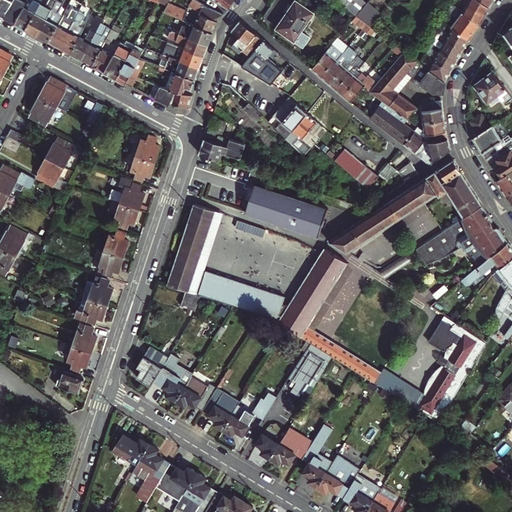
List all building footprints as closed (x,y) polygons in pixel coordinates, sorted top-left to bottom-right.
[(0,0),(0,14),(5,17),(14,0),(0,0)] [(16,23),(25,6),(28,0),(14,0),(5,17),(16,23)] [(34,0),(30,8),(25,6),(16,23),(20,25),(27,29),(41,3),(42,0),(38,0),(39,0),(38,0),(34,0)] [(28,0),(25,6),(30,8),(34,0),(28,0)] [(27,29),(38,35),(56,0),(55,0),(48,0),(45,5),(41,3),(27,29)] [(56,0),(38,35),(49,41),(64,13),(67,7),(56,0)] [(211,9),(196,0),(192,0),(189,5),(199,12),(194,25),(194,26),(213,34),(218,21),(223,15),(211,9)] [(227,9),(234,0),(217,0),(216,2),(227,9)] [(310,36),(302,31),(314,12),(296,0),(277,28),(295,41),(296,39),(304,45),(310,36)] [(316,0),(339,18),(344,12),(329,0),(316,0)] [(336,0),(356,17),(357,16),(358,16),(367,5),(361,0),(336,0)] [(461,0),(461,1),(468,3),(485,16),(490,7),(479,0),(461,0)] [(164,12),(180,19),(184,11),(168,3),(164,12)] [(463,12),(480,24),(485,16),(468,3),(463,12)] [(75,19),(60,47),(71,53),(81,35),(76,33),(86,14),(80,11),(75,19)] [(469,40),(480,24),(463,12),(451,27),(469,40)] [(49,41),(60,47),(75,19),(64,13),(49,41)] [(71,53),(82,59),(100,25),(103,20),(97,16),(85,38),(81,35),(71,53)] [(233,30),(240,36),(231,46),(240,53),(243,50),(248,53),(245,55),(248,58),(243,65),(242,66),(248,70),(255,74),(271,84),(280,73),(283,70),(272,61),(268,57),(275,49),(273,46),(241,19),(233,30)] [(450,31),(446,38),(463,50),(469,40),(451,27),(447,24),(445,27),(450,31)] [(100,25),(82,59),(93,65),(102,47),(106,41),(111,31),(100,25)] [(182,25),(178,33),(208,45),(213,34),(194,26),(193,30),(182,25)] [(187,45),(185,49),(204,56),(208,45),(178,33),(163,27),(161,33),(169,36),(169,38),(187,45)] [(111,31),(106,41),(110,43),(111,40),(115,42),(120,32),(113,28),(111,31)] [(444,41),(440,48),(457,61),(463,50),(446,38),(438,32),(437,35),(441,38),(444,41)] [(344,41),(339,37),(335,42),(340,46),(344,41)] [(439,41),(435,38),(433,43),(436,45),(440,48),(444,41),(441,38),(439,41)] [(115,54),(106,71),(117,78),(133,48),(122,41),(115,54)] [(126,83),(132,71),(139,58),(145,48),(146,46),(136,41),(133,48),(117,78),(126,83)] [(204,56),(185,49),(170,43),(165,55),(169,57),(199,69),(204,56)] [(437,54),(435,59),(451,71),(457,61),(440,48),(436,45),(434,48),(439,52),(437,54)] [(93,65),(106,71),(115,54),(102,47),(93,65)] [(321,76),(328,82),(346,61),(348,58),(351,60),(353,62),(358,56),(359,55),(349,47),(342,56),(339,54),(336,59),(321,76)] [(331,47),(327,51),(336,59),(339,54),(333,50),(331,47)] [(12,55),(0,48),(0,73),(3,75),(10,61),(9,61),(12,55)] [(147,61),(160,66),(165,68),(166,64),(169,57),(165,55),(145,48),(139,58),(147,61)] [(272,61),(279,52),(275,49),(268,57),(272,61)] [(427,53),(435,59),(437,54),(429,49),(427,53)] [(321,76),(336,59),(327,51),(313,69),(321,76)] [(434,91),(443,91),(445,81),(429,69),(421,63),(405,51),(380,81),(371,90),(409,120),(418,108),(399,92),(394,89),(409,71),(413,74),(411,77),(419,84),(418,85),(421,87),(424,83),(434,91)] [(431,65),(429,69),(445,81),(451,71),(435,59),(427,53),(426,56),(433,61),(431,65)] [(220,65),(236,72),(237,72),(242,77),(248,70),(242,66),(243,65),(224,54),(220,65)] [(328,82),(336,89),(352,69),(354,70),(355,69),(358,66),(360,67),(365,62),(358,56),(353,62),(351,60),(349,63),(346,61),(328,82)] [(199,69),(169,57),(166,64),(178,68),(176,73),(195,80),(199,69)] [(139,58),(132,71),(140,75),(147,61),(139,58)] [(431,65),(423,60),(421,63),(429,69),(431,65)] [(236,72),(220,65),(214,80),(214,81),(231,87),(232,88),(232,85),(236,72)] [(158,70),(171,75),(172,71),(165,68),(160,66),(158,70)] [(352,69),(336,89),(343,95),(361,74),(355,69),(354,70),(352,69)] [(249,77),(251,79),(255,74),(248,70),(242,77),(246,80),(249,77)] [(126,83),(133,87),(139,76),(140,75),(132,71),(126,83)] [(165,88),(170,89),(176,73),(172,71),(171,75),(165,88)] [(409,71),(394,89),(399,92),(411,77),(413,74),(409,71)] [(511,99),(511,95),(494,72),(477,85),(482,93),(481,97),(485,102),(487,102),(488,101),(489,102),(497,96),(499,99),(503,96),(508,103),(511,99)] [(170,89),(183,93),(185,87),(191,89),(195,80),(176,73),(170,89)] [(343,95),(351,101),(365,85),(371,90),(380,81),(371,73),(369,75),(366,78),(364,76),(361,74),(343,95)] [(57,105),(68,85),(52,77),(49,83),(48,82),(40,96),(57,105)] [(150,96),(156,99),(162,87),(162,86),(155,84),(150,96)] [(192,95),(183,93),(170,89),(165,88),(162,87),(156,99),(170,106),(171,103),(189,108),(192,95)] [(47,125),(57,105),(40,96),(33,110),(34,110),(31,116),(47,125)] [(295,107),(287,100),(280,109),(285,113),(273,126),(283,135),(286,132),(283,130),(287,125),(282,121),(295,107)] [(422,102),(418,107),(423,112),(423,111),(443,108),(443,102),(443,100),(422,102)] [(104,105),(98,101),(90,121),(96,124),(104,105)] [(263,116),(248,102),(243,108),(258,122),(263,116)] [(297,104),(295,107),(282,121),(287,125),(283,130),(286,132),(283,135),(287,139),(307,113),(297,104)] [(380,125),(390,112),(381,105),(371,118),(380,125)] [(268,119),(275,110),(270,106),(263,115),(268,119)] [(423,112),(425,122),(444,119),(443,110),(443,108),(423,111),(423,112)] [(285,113),(280,109),(279,109),(269,122),(273,126),(285,113)] [(398,118),(390,112),(380,125),(388,131),(398,118)] [(325,129),(307,113),(287,139),(291,143),(298,135),(306,142),(299,151),(304,156),(317,140),(325,129)] [(474,120),(482,132),(493,125),(494,125),(488,115),(483,115),(474,120)] [(200,154),(220,160),(223,152),(241,159),(246,144),(230,139),(223,137),(225,128),(227,123),(212,118),(200,154)] [(398,118),(388,131),(404,144),(415,132),(407,125),(398,118)] [(427,134),(428,134),(446,131),(444,119),(425,122),(427,134)] [(502,139),(493,125),(482,132),(477,135),(485,149),(483,151),(482,153),(487,160),(506,148),(511,143),(511,140),(511,139),(507,142),(504,138),(502,139)] [(404,144),(415,152),(428,135),(428,134),(427,134),(419,127),(415,132),(404,144)] [(8,135),(20,142),(24,135),(12,128),(8,135)] [(415,152),(429,164),(451,150),(446,131),(428,134),(428,135),(415,152)] [(8,135),(3,144),(17,152),(22,143),(20,142),(8,135)] [(141,139),(136,154),(156,161),(161,146),(155,144),(157,138),(149,135),(147,141),(141,139)] [(298,135),(291,143),(299,151),(306,142),(298,135)] [(47,157),(65,166),(76,146),(59,137),(56,142),(55,142),(47,157)] [(336,159),(354,175),(363,163),(364,163),(345,148),(336,159)] [(511,150),(509,153),(506,148),(487,160),(491,167),(500,161),(503,166),(498,169),(504,177),(509,174),(511,171),(511,150)] [(156,161),(136,154),(131,170),(137,172),(135,177),(143,180),(145,174),(151,176),(156,161)] [(291,156),(285,162),(293,169),(298,163),(291,156)] [(59,178),(65,166),(47,157),(40,170),(41,170),(38,176),(55,185),(59,178)] [(480,206),(483,205),(454,160),(428,176),(439,193),(437,194),(439,196),(448,191),(462,213),(454,218),(456,222),(480,206)] [(407,181),(418,173),(411,162),(400,170),(407,181)] [(378,175),(363,163),(354,175),(368,186),(378,175)] [(397,170),(388,163),(378,174),(387,181),(397,170)] [(1,170),(0,171),(0,188),(10,193),(16,181),(29,188),(32,188),(36,179),(22,171),(21,173),(5,165),(2,171),(1,170)] [(511,193),(511,178),(509,174),(504,177),(497,181),(508,197),(511,193)] [(428,176),(330,240),(348,252),(387,226),(425,202),(437,194),(439,193),(428,176)] [(59,178),(55,185),(67,192),(71,184),(59,178)] [(112,198),(121,202),(140,208),(141,207),(142,204),(145,194),(139,192),(141,185),(121,178),(119,184),(126,187),(125,190),(124,192),(121,191),(112,188),(109,197),(112,198)] [(255,183),(246,212),(320,236),(329,207),(255,183)] [(0,211),(10,193),(0,188),(0,211)] [(112,198),(108,211),(117,214),(121,202),(112,198)] [(140,208),(121,202),(117,214),(116,217),(122,219),(120,224),(127,227),(129,221),(135,223),(140,208)] [(425,202),(387,226),(392,233),(430,210),(425,202)] [(188,291),(215,211),(195,204),(168,285),(186,291),(188,291)] [(472,255),(479,267),(509,242),(505,236),(502,236),(500,233),(501,230),(497,229),(493,230),(488,223),(489,220),(480,206),(456,222),(454,223),(443,230),(415,249),(420,256),(424,263),(429,262),(438,259),(458,246),(459,248),(461,249),(462,250),(464,249),(469,256),(472,255)] [(224,213),(215,211),(188,291),(197,294),(205,271),(224,213)] [(7,231),(0,245),(17,255),(28,235),(12,226),(8,232),(7,231)] [(110,234),(105,249),(124,255),(129,241),(123,239),(125,233),(118,230),(116,236),(110,234)] [(44,241),(34,235),(31,240),(41,246),(44,241)] [(511,245),(509,242),(479,267),(462,281),(466,286),(469,286),(477,279),(480,280),(483,277),(483,274),(490,269),(493,274),(501,268),(511,258),(511,245)] [(0,270),(7,274),(17,255),(0,245),(0,270)] [(348,261),(325,247),(323,252),(287,309),(279,322),(302,336),(309,325),(347,263),(348,261)] [(124,255),(105,249),(100,264),(98,270),(111,274),(113,269),(120,271),(124,255)] [(379,272),(386,277),(420,256),(415,249),(379,272)] [(42,255),(34,278),(39,280),(47,256),(42,255)] [(508,286),(506,291),(497,307),(496,315),(501,318),(504,312),(511,298),(511,258),(501,268),(507,276),(504,279),(508,286)] [(347,263),(309,325),(316,330),(354,267),(347,263)] [(501,268),(493,274),(506,291),(508,286),(504,279),(507,276),(501,268)] [(200,293),(208,271),(205,271),(197,294),(200,295),(200,293)] [(208,271),(200,293),(272,316),(271,318),(274,319),(279,322),(287,309),(283,307),(286,296),(208,271)] [(83,295),(90,297),(109,303),(114,288),(107,286),(109,280),(102,278),(103,275),(96,272),(93,279),(89,277),(83,295)] [(438,290),(432,294),(437,299),(442,295),(438,290)] [(182,305),(196,309),(201,295),(200,295),(197,294),(188,291),(186,291),(182,305)] [(109,303),(90,297),(85,311),(78,309),(76,314),(96,322),(98,316),(104,318),(109,303)] [(440,423),(441,422),(456,396),(487,342),(446,316),(429,341),(445,351),(445,350),(446,351),(444,356),(443,358),(448,361),(443,368),(440,366),(434,372),(429,378),(425,387),(423,396),(426,398),(419,410),(440,423)] [(203,326),(192,320),(185,332),(196,338),(203,326)] [(94,328),(81,323),(74,344),(93,350),(98,336),(92,334),(94,328)] [(312,342),(333,356),(357,371),(375,382),(382,371),(316,330),(309,325),(302,336),(312,342)] [(333,356),(312,342),(290,377),(292,379),(291,380),(294,382),(295,381),(297,382),(291,391),(299,396),(301,392),(304,394),(310,385),(314,387),(333,356)] [(80,369),(82,364),(88,365),(93,350),(74,344),(69,359),(74,361),(73,367),(80,369)] [(151,346),(138,366),(143,369),(138,377),(152,385),(155,380),(169,357),(151,346)] [(177,400),(190,379),(194,371),(178,361),(181,356),(173,351),(169,357),(155,380),(171,389),(168,395),(177,400)] [(48,363),(40,360),(38,366),(46,369),(48,363)] [(84,378),(65,371),(62,379),(60,386),(79,393),(84,378)] [(382,371),(375,382),(384,388),(392,393),(419,410),(426,398),(423,396),(382,371)] [(207,389),(190,379),(177,400),(186,406),(189,401),(204,410),(218,388),(211,383),(207,389)] [(511,412),(511,384),(511,385),(499,400),(511,412)] [(225,429),(234,414),(237,409),(221,399),(225,392),(218,388),(204,410),(218,418),(215,423),(225,429)] [(392,393),(384,388),(380,394),(388,399),(392,393)] [(264,419),(278,397),(270,392),(259,410),(255,407),(246,422),(234,414),(225,429),(233,434),(236,429),(244,434),(253,420),(255,421),(258,416),(264,419)] [(334,428),(325,423),(304,458),(310,462),(305,471),(312,476),(309,481),(318,486),(334,461),(319,452),(334,428)] [(280,443),(271,458),(281,463),(284,458),(291,463),(299,450),(299,446),(290,440),(297,427),(292,424),(280,443)] [(271,458),(280,443),(264,432),(258,442),(265,447),(262,452),(271,458)] [(485,444),(471,433),(466,439),(480,450),(485,444)] [(138,465),(151,444),(141,438),(139,443),(124,434),(114,451),(138,465)] [(313,440),(308,436),(301,447),(306,451),(313,440)] [(159,449),(151,444),(138,465),(151,472),(138,494),(142,496),(149,501),(157,487),(162,479),(155,474),(164,458),(157,454),(159,449)] [(334,461),(318,486),(327,492),(330,487),(337,491),(344,495),(358,473),(361,468),(338,454),(334,461)] [(511,474),(494,461),(490,465),(508,479),(511,474)] [(162,479),(157,487),(180,501),(198,472),(188,467),(186,471),(178,467),(171,463),(162,479)] [(207,478),(198,472),(180,501),(177,506),(186,511),(206,511),(219,491),(204,482),(207,478)] [(360,511),(367,511),(379,492),(382,488),(358,473),(344,495),(353,501),(360,505),(357,509),(360,511)] [(238,511),(245,501),(236,495),(233,500),(219,491),(206,511),(238,511)] [(379,492),(367,511),(391,511),(397,503),(379,492)] [(404,511),(409,504),(402,500),(395,511),(404,511)] [(254,506),(245,501),(238,511),(253,511),(252,511),(254,506)]
